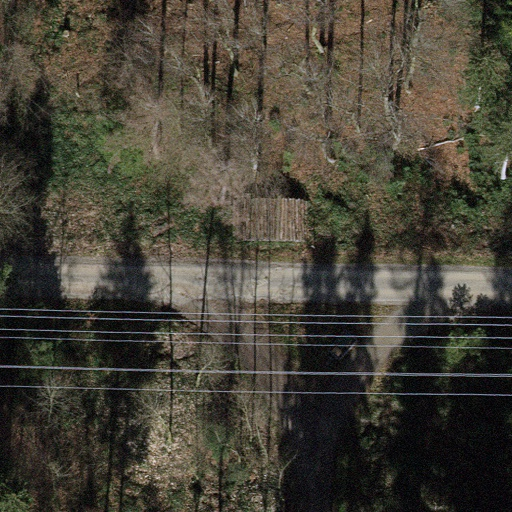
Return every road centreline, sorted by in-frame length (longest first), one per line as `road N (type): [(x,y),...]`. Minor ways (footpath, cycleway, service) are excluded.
road 1 (track): [(0,286),(511,295)]
road 2 (track): [(182,295),(237,333),(268,370),(307,464),(315,511)]
road 3 (track): [(307,464),(325,424),(398,333),(477,295)]
